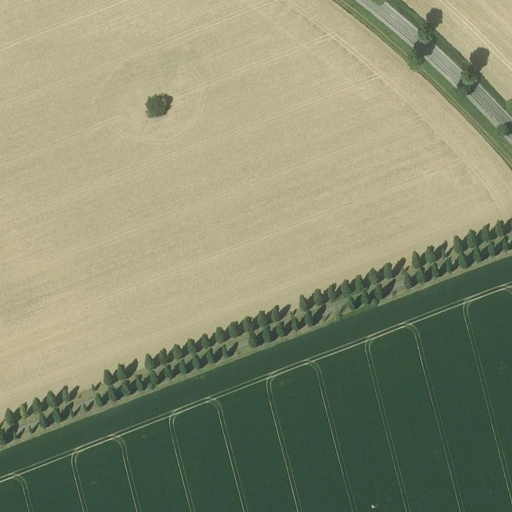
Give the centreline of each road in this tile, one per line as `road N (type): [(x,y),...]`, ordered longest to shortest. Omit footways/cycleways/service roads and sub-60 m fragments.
road 1 (track): [(511,165),(331,0)]
road 2 (tertiary): [(511,135),(370,0)]
